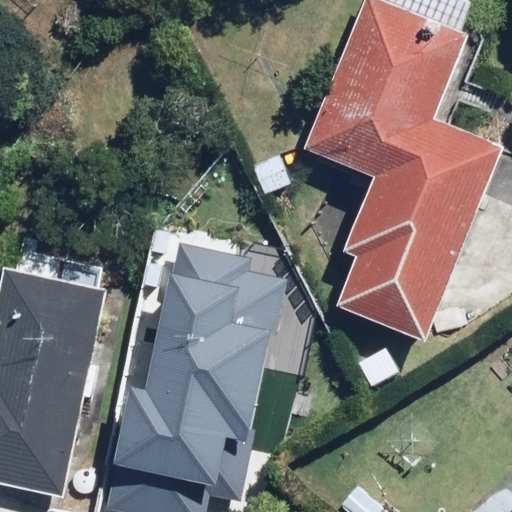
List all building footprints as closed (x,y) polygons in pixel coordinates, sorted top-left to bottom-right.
[(428,342),(503,146),(451,126),(495,10),(468,0),(362,0),(305,148),(374,175),(347,244),(361,249),(338,308),(428,342)] [(280,143),(246,156),(265,205),(299,192),(280,143)] [(0,480),(71,495),(121,244),(20,224),(0,323),(0,480)] [(140,362),(110,502),(157,511),(211,511),(217,487),(247,494),(296,268),(252,259),(255,247),(187,233),(159,367),(140,362)] [(388,341),(352,361),(372,399),(409,380),(388,341)] [(395,511),(365,482),(335,511),(395,511)]
